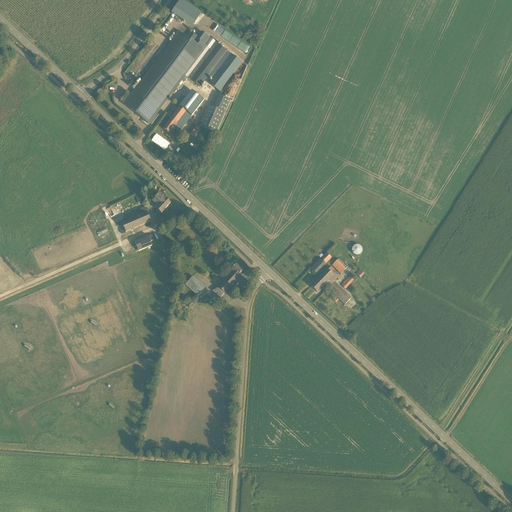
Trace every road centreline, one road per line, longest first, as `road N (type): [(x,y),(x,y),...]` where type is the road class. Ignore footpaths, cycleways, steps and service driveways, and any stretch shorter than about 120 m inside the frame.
road 1 (secondary): [(511,500),(268,271)]
road 2 (secondary): [(268,271),(82,96)]
road 3 (unclassified): [(231,511),(246,317),(268,271)]
road 4 (track): [(193,210),(0,297)]
road 5 (unclassified): [(82,96),(121,64),(171,0)]
